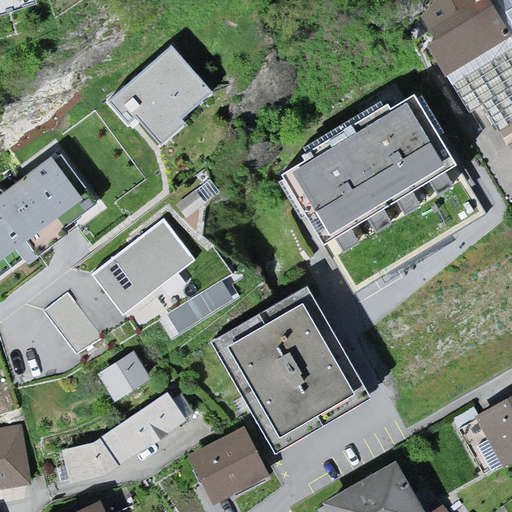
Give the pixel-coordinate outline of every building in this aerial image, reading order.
[(511,0),(407,0),(403,3),(471,114),(489,103),(511,140),(511,0)] [(179,41),(115,99),(161,148),(225,90),(179,41)] [(462,178),(415,95),(283,170),(330,253),(462,178)] [(96,192),(64,151),(0,200),(0,251),(8,261),(96,192)] [(204,260),(168,213),(95,269),(131,316),(204,260)] [(313,284),(213,341),(277,453),(377,395),(313,284)] [(70,293),(47,311),(80,353),(103,335),(70,293)] [(160,377),(141,347),(105,369),(124,399),(160,377)] [(193,419),(173,390),(100,439),(68,444),(74,480),(111,473),(193,419)] [(511,394),(478,414),(508,466),(511,463),(511,394)] [(29,420),(0,423),(0,483),(36,479),(29,420)] [(248,423),(191,450),(219,506),(275,479),(248,423)] [(432,511),(398,456),(325,501),(332,511),(432,511)] [(115,511),(110,498),(75,511),(115,511)]
